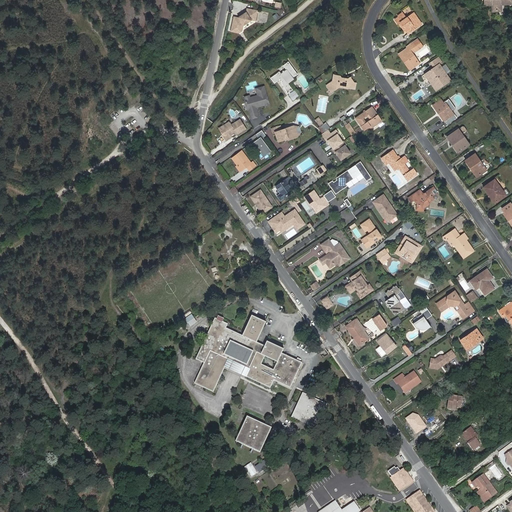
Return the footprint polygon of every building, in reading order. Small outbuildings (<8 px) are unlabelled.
[(511,0),(484,0),(485,5),(492,5),(492,11),(502,11),(501,4),(511,3),(511,0)] [(233,10),(231,22),(242,24),(243,20),(252,14),(256,15),(258,5),(247,2),(246,6),(243,8),(244,9),(242,11),(241,9),(238,11),(233,10)] [(410,28),(412,31),(422,24),(414,13),(406,18),(403,12),(397,16),(399,18),(395,20),(397,23),(400,21),(406,30),(410,28)] [(423,46),(418,39),(417,40),(420,43),(414,47),(416,51),(423,46)] [(399,55),(409,69),(414,65),(415,67),(420,64),(412,53),(416,51),(414,47),(411,44),(407,47),(408,48),(399,55)] [(451,80),(440,64),(442,62),(438,57),(430,62),(434,68),(427,73),(430,78),(435,75),(439,80),(433,85),(437,90),(451,80)] [(287,80),(297,72),(287,60),(282,63),(285,67),(285,68),(282,68),(281,71),(280,71),(278,69),(270,76),(274,81),(280,76),(281,78),(280,79),(285,87),(287,91),(292,87),(287,80)] [(331,83),(325,87),(328,91),(330,90),(332,92),(340,86),(341,87),(355,89),(356,83),(354,83),(350,78),(349,79),(341,78),(340,76),(333,75),(333,79),(330,81),(331,83)] [(435,75),(430,78),(429,79),(433,85),(439,80),(435,75)] [(263,86),(255,88),(257,95),(258,97),(255,97),(255,95),(249,97),(249,96),(247,95),(245,96),(244,97),(245,98),(244,98),(247,109),(248,108),(251,118),(258,116),(255,107),(257,106),(258,106),(257,103),(260,103),(260,105),(264,104),(265,105),(268,104),(268,103),(263,86)] [(293,98),(299,93),(294,88),(289,92),(293,98)] [(433,106),(438,113),(440,112),(443,117),(442,118),(444,121),(454,114),(446,103),(444,104),(441,100),(433,106)] [(378,114),(376,116),(373,111),(375,110),(372,106),(355,118),(364,131),(367,128),(371,126),(372,128),(378,124),(376,122),(381,119),(378,114)] [(140,113),(147,122),(151,119),(144,110),(140,113)] [(339,117),(341,120),(342,121),(348,117),(345,113),(339,117)] [(320,126),(324,123),(319,117),(315,120),(320,126)] [(218,127),(224,138),(235,131),(236,132),(236,133),(245,127),(239,118),(230,124),(228,120),(218,127)] [(323,132),(324,132),(330,128),(326,122),(320,126),(323,132)] [(297,137),(294,125),(281,129),(280,125),(272,127),(273,132),(275,132),(278,141),(285,139),(284,138),(287,137),(288,139),(297,137)] [(349,125),(346,127),(352,136),(355,134),(349,125)] [(325,133),(329,138),(339,131),(336,126),(325,133)] [(458,129),(449,136),(454,143),(452,144),(458,152),(469,144),(458,129)] [(328,138),(341,157),(346,153),(353,149),(340,130),(339,131),(329,138),(328,138)] [(235,131),(224,138),(225,139),(230,136),(230,135),(233,133),(234,134),(236,132),(235,131)] [(259,137),(251,144),(263,158),(271,152),(259,137)] [(239,164),(237,165),(236,166),(240,171),(247,167),(249,170),(256,165),(253,161),(251,162),(243,150),(234,156),(239,164)] [(395,157),(397,156),(393,150),(381,158),(386,165),(389,163),(394,171),(398,168),(407,181),(417,174),(404,156),(399,160),(397,161),(395,157)] [(465,160),(470,167),(472,166),(478,176),(486,170),(475,154),(465,160)] [(371,178),(359,161),(326,184),(334,195),(362,175),(367,181),(371,178)] [(320,175),(327,170),(323,164),(316,169),(320,175)] [(472,166),(470,167),(477,177),(478,176),(472,166)] [(275,187),(280,194),(277,196),(280,201),(297,189),(289,177),(275,187)] [(483,187),(488,195),(490,193),(496,201),(506,195),(494,179),(483,187)] [(233,195),(238,192),(235,187),(230,190),(233,195)] [(424,196),(423,194),(420,189),(408,198),(411,202),(414,200),(418,204),(416,211),(423,211),(424,208),(422,207),(429,202),(427,200),(432,196),(437,193),(433,187),(427,191),(428,193),(424,196)] [(263,215),(274,207),(261,189),(250,197),(263,215)] [(314,191),(305,198),(310,205),(311,204),(313,205),(315,209),(320,210),(324,206),(325,207),(330,204),(324,197),(320,200),(314,191)] [(386,224),(399,216),(385,193),(372,201),(386,224)] [(490,193),(488,195),(494,203),(496,201),(490,193)] [(434,199),(432,196),(427,200),(429,202),(422,207),(424,208),(430,204),(429,203),(434,199)] [(347,199),(344,200),(351,211),(354,209),(347,199)] [(503,213),(507,219),(509,218),(511,221),(511,205),(511,204),(502,209),(504,212),(503,213)] [(284,217),(281,213),(268,222),(273,229),(276,227),(277,229),(275,230),(277,232),(280,230),(281,233),(285,230),(283,228),(291,222),(293,225),(297,230),(304,225),(294,210),(284,217)] [(371,218),(360,224),(367,235),(377,229),(371,218)] [(357,227),(353,230),(358,238),(361,236),(357,227)] [(366,248),(384,238),(379,229),(361,239),(366,248)] [(449,237),(454,244),(463,258),(474,251),(466,239),(468,238),(464,233),(460,236),(457,238),(454,235),(458,232),(455,229),(443,237),(445,240),(446,239),(449,237)] [(398,252),(403,255),(403,254),(408,257),(407,258),(412,261),(420,247),(407,239),(404,243),(401,248),(398,252)] [(329,240),(321,245),(324,250),(328,247),(330,250),(329,250),(331,252),(331,253),(329,254),(328,254),(323,258),(326,263),(330,268),(335,265),(333,263),(338,260),(341,265),(350,259),(345,251),(343,248),(342,248),(339,244),(334,247),(329,240)] [(385,250),(377,255),(382,262),(386,259),(384,256),(387,253),(385,250)] [(469,281),(476,290),(479,287),(485,295),(495,288),(489,280),(493,277),(487,269),(469,281)] [(353,281),(348,284),(352,290),(357,287),(357,288),(359,291),(363,296),(373,290),(369,284),(367,286),(364,281),(362,277),(363,276),(360,271),(350,278),(353,281)] [(348,284),(345,286),(350,293),(357,288),(357,287),(352,290),(348,284)] [(389,299),(388,300),(391,306),(390,307),(395,315),(405,308),(400,300),(401,299),(397,294),(401,292),(396,286),(386,293),(389,299)] [(473,290),(466,295),(471,302),(478,298),(473,290)] [(448,305),(450,304),(451,305),(455,306),(457,305),(460,309),(458,311),(463,319),(471,313),(455,291),(436,303),(442,311),(448,307),(448,305)] [(327,300),(328,298),(327,297),(322,301),(327,308),(333,304),(331,303),(330,304),(327,300)] [(511,303),(511,302),(499,311),(503,316),(506,314),(511,323),(511,303)] [(433,315),(428,309),(422,314),(417,317),(419,319),(412,324),(416,330),(418,329),(421,330),(424,330),(427,329),(428,329),(431,327),(426,320),(433,315)] [(218,315),(217,318),(215,317),(196,357),(204,361),(194,382),(213,391),(228,358),(249,368),(245,376),(269,388),(273,380),(290,388),(301,363),(281,353),(283,348),(267,340),(264,345),(256,342),(266,321),(252,314),(242,335),(226,327),(228,323),(222,321),(224,318),(218,315)] [(379,316),(373,320),(380,331),(386,326),(379,316)] [(357,318),(355,320),(369,338),(373,335),(368,328),(363,327),(357,318)] [(347,325),(360,344),(369,338),(355,320),(355,319),(347,325)] [(358,345),(360,344),(347,325),(345,326),(358,345)] [(477,329),(460,340),(467,350),(483,338),(477,329)] [(378,342),(387,354),(396,346),(387,334),(378,342)] [(409,356),(412,353),(406,344),(402,347),(409,356)] [(431,359),(429,368),(437,370),(456,357),(451,351),(444,356),(440,356),(435,359),(431,359)] [(228,358),(225,366),(245,376),(249,368),(228,358)] [(408,388),(409,390),(421,382),(413,372),(405,378),(402,374),(394,380),(396,384),(398,383),(403,391),(408,388)] [(303,393),(291,417),(300,421),(302,417),(309,421),(307,425),(315,429),(327,404),(303,393)] [(453,406),(457,407),(460,408),(462,397),(449,395),(447,408),(453,409),(453,406)] [(271,428),(247,416),(235,441),(260,452),(271,428)] [(462,434),(468,442),(467,443),(473,450),(480,444),(475,437),(477,435),(470,427),(462,434)] [(373,478),(378,485),(393,475),(401,486),(412,478),(405,468),(398,472),(385,452),(376,459),(384,471),(373,478)] [(270,464),(266,458),(255,466),(259,471),(270,464)] [(251,462),(245,467),(251,476),(257,472),(251,462)] [(490,468),(497,479),(502,475),(494,464),(490,468)] [(475,488),(476,487),(478,486),(480,489),(479,490),(478,491),(485,501),(497,493),(483,474),(472,483),(475,488)] [(393,475),(378,485),(380,489),(393,480),(401,490),(414,482),(412,478),(401,486),(393,475)] [(372,511),(370,508),(368,509),(370,511),(418,511),(412,501),(423,494),(421,491),(407,500),(416,511),(372,511)] [(484,502),(485,501),(478,491),(476,492),(484,502)] [(344,494),(338,497),(342,504),(348,500),(344,494)] [(435,511),(423,494),(412,501),(418,511),(435,511)] [(338,511),(342,510),(336,501),(319,511),(338,511)] [(354,502),(342,510),(338,511),(357,511),(360,510),(354,502)]
